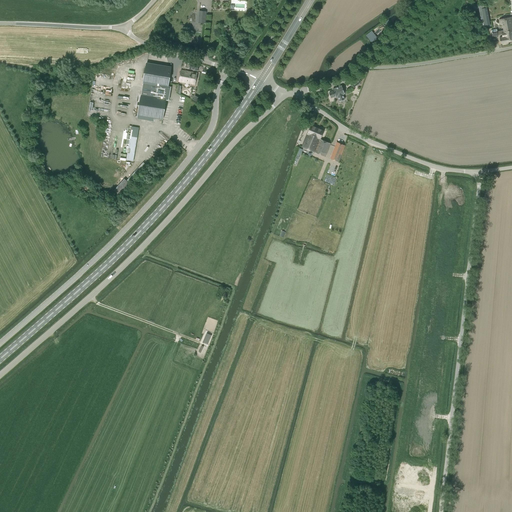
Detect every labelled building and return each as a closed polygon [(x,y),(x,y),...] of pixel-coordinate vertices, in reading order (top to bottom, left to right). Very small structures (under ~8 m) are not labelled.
[(487,8),(481,9),(485,26),(490,25),(487,8)] [(199,11),(198,23),(205,24),(206,12),(199,11)] [(497,35),(501,34),(501,33),(511,31),(511,18),(499,20),(500,24),(502,25),(503,30),(496,31),(496,29),(490,30),(492,37),(497,36),(497,35)] [(372,31),(366,36),(371,42),(377,38),(372,31)] [(511,41),(511,31),(501,33),(501,34),(502,37),(499,38),(499,43),(511,41)] [(191,64),(186,63),(185,68),(189,69),(198,71),(199,66),(191,64)] [(143,83),(141,95),(137,115),(162,119),(166,100),(168,100),(170,88),(168,88),(171,68),(147,64),(143,83)] [(195,85),(197,73),(181,70),(179,82),(195,85)] [(358,77),(350,83),(354,88),(361,82),(358,77)] [(333,89),(334,92),(333,92),(329,93),(331,99),(335,97),(336,97),(338,96),(340,101),(345,99),(343,94),(345,94),(342,86),(333,89)] [(134,161),(139,127),(130,126),(125,160),(134,161)] [(321,139),(324,131),(311,126),(302,147),(326,157),(331,144),(321,139)] [(339,163),(346,146),(337,142),(331,159),(339,163)] [(111,190),(122,196),(131,180),(132,177),(130,176),(128,180),(124,178),(119,187),(114,184),(111,190)] [(207,333),(203,343),(207,345),(211,336),(207,333)]
